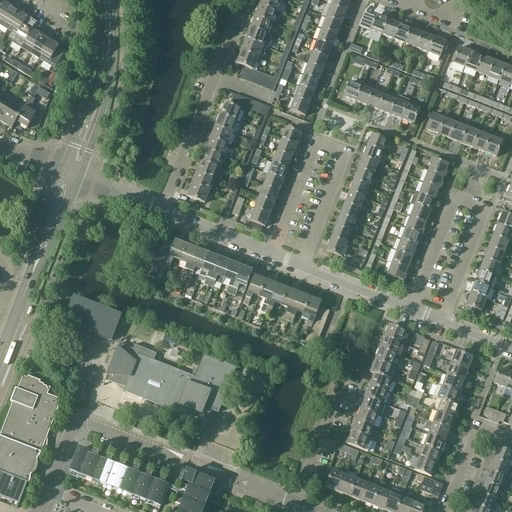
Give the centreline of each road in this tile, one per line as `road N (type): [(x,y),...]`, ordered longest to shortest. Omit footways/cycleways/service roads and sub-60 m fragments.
road 1 (residential): [(445,320),(489,206),(452,192),(409,306)]
road 2 (residential): [(163,213),(245,0)]
road 3 (secondary): [(0,356),(70,177)]
road 4 (secondary): [(70,177),(107,62),(109,0)]
road 5 (residential): [(230,478),(91,424),(67,435)]
road 6 (residential): [(303,266),(347,152),(315,139)]
road 7 (residential): [(292,502),(342,378)]
road 8 (residential): [(271,254),(315,139)]
road 9 (residential): [(443,511),(477,433),(511,440)]
